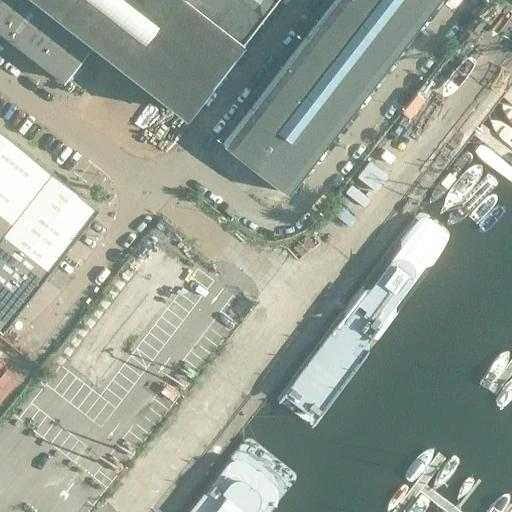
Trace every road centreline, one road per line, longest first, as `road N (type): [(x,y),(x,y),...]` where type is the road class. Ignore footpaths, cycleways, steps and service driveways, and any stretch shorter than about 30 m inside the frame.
road 1 (unknown): [(154,197),(267,272),(279,298),(277,322),(126,511)]
road 2 (unclassified): [(184,165),(265,222),(295,211),(464,0)]
road 3 (unclassified): [(184,165),(308,0)]
road 4 (unclassified): [(154,197),(0,77)]
road 5 (unclassified): [(34,347),(154,197)]
